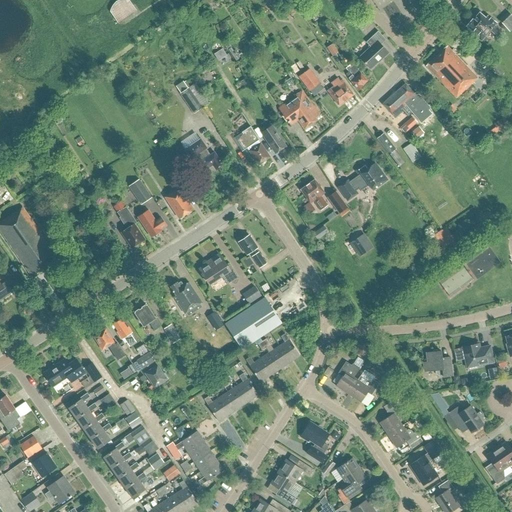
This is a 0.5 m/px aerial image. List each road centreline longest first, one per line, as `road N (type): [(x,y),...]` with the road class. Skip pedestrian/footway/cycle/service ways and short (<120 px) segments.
road 1 (tertiary): [(9,356),(259,194)]
road 2 (tertiary): [(259,194),(336,135),(410,56)]
road 3 (residential): [(115,511),(9,356)]
road 4 (residential): [(326,329),(404,329),(511,307)]
road 5 (residential): [(409,500),(356,423),(304,388)]
road 6 (residential): [(326,329),(319,287),(259,194)]
road 7 (residential): [(223,511),(304,388)]
